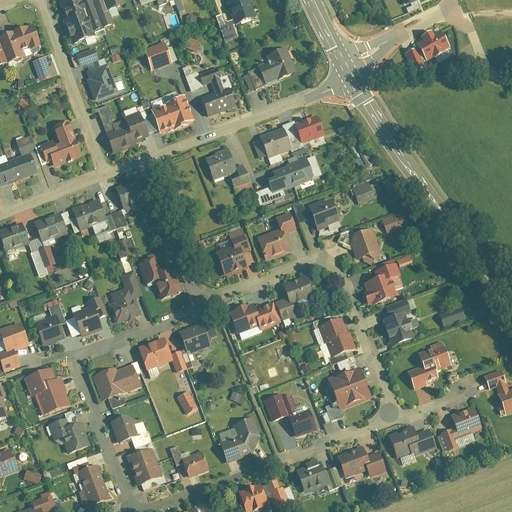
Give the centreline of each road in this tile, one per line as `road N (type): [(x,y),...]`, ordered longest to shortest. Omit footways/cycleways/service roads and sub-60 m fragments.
road 1 (residential): [(205,305),(74,353),(134,511)]
road 2 (residential): [(391,411),(332,262),(322,255),(205,305)]
road 3 (residential): [(138,511),(391,411)]
road 4 (secondary): [(355,79),(400,154),(511,297)]
road 5 (residential): [(149,160),(355,79)]
road 6 (residential): [(42,0),(105,177)]
road 7 (residential): [(149,160),(205,305)]
road 8 (unknown): [(372,91),(511,82)]
road 9 (residential): [(347,64),(455,4)]
